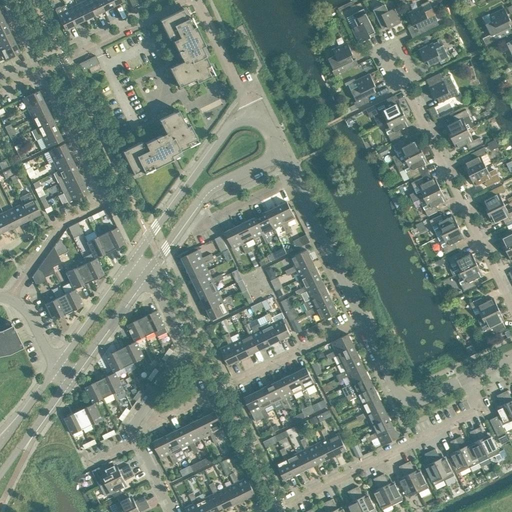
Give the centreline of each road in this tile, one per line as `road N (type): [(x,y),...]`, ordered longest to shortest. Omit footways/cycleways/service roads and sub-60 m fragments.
road 1 (residential): [(511,308),(385,45)]
road 2 (residential): [(269,511),(467,414),(476,399),(468,376)]
road 3 (residential): [(0,91),(187,0)]
road 4 (unclassified): [(251,110),(229,125),(134,256)]
road 5 (unclassified): [(144,273),(209,187),(280,152)]
road 6 (residential): [(361,315),(280,152)]
road 7 (residential): [(144,273),(181,347),(135,429)]
road 8 (residential): [(468,376),(419,399),(405,396),(361,315)]
road 9 (residential): [(235,380),(361,315)]
road 10 (unclassified): [(64,386),(144,273)]
road 11 (unclassified): [(134,256),(56,368)]
road 12 (residential): [(97,207),(65,221),(6,297)]
road 13 (residential): [(251,110),(197,0)]
